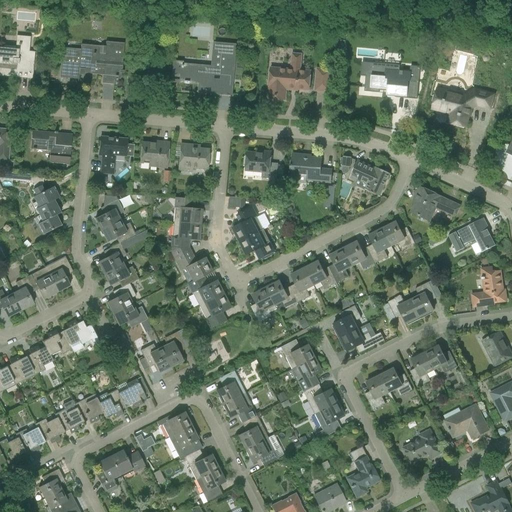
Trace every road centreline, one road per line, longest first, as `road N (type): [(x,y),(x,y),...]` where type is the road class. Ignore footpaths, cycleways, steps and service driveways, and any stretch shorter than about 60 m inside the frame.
road 1 (residential): [(219,127),(214,240),(231,284),(385,206),(411,162)]
road 2 (residential): [(403,496),(334,373),(442,320),(511,317)]
road 3 (residential): [(97,511),(75,470),(78,457),(196,401),(256,511)]
road 4 (residential): [(90,116),(78,236),(83,285),(75,300),(4,343),(0,334)]
road 5 (unclassified): [(239,0),(511,18)]
road 6 (residential): [(219,127),(323,135),(411,162)]
road 7 (residential): [(90,116),(219,127)]
road 8 (residential): [(511,442),(403,496)]
